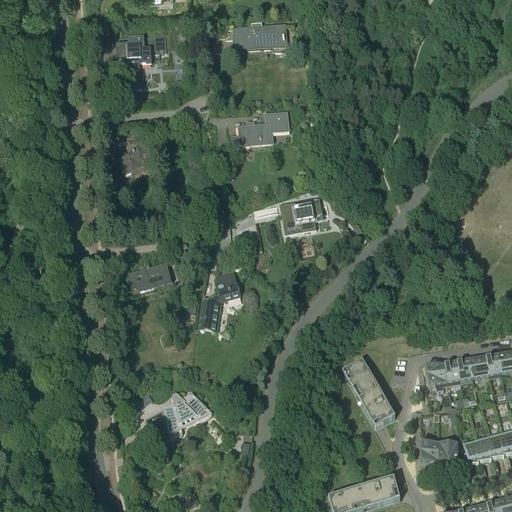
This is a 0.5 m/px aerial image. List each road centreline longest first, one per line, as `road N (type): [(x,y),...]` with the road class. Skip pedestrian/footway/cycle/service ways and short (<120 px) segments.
road 1 (residential): [(246,511),(272,388),(299,328),(402,221),(460,124),(511,80)]
road 2 (residential): [(109,511),(92,436),(78,254)]
road 3 (residential): [(418,501),(398,459),(413,364),(511,344)]
road 4 (residential): [(78,254),(197,244),(276,208)]
road 5 (residential): [(68,132),(213,120)]
road 6 (residential): [(68,132),(58,0)]
road 7 (residential): [(78,254),(68,132)]
